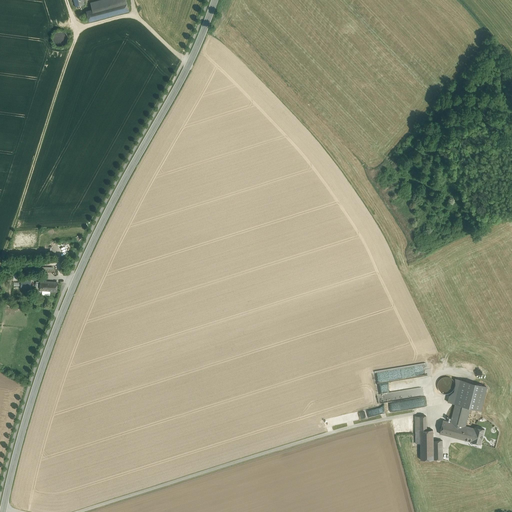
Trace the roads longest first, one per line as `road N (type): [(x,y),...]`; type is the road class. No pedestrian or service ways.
road 1 (secondary): [(6,511),(45,367),(87,258),(215,0)]
road 2 (track): [(77,511),(313,437),(432,409),(433,376)]
road 3 (track): [(189,63),(138,16),(88,24),(67,0)]
